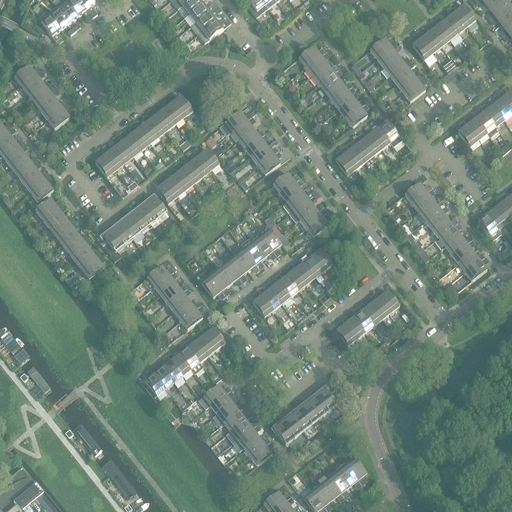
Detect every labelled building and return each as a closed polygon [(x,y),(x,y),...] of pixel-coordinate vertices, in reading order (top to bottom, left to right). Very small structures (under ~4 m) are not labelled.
[(78,20),(87,13),(76,0),(67,0),(64,3),(78,20)] [(76,0),(87,13),(90,18),(95,14),(91,10),(95,7),(91,2),(89,0),(76,0)] [(176,0),(171,4),(178,13),(182,9),(194,0),(176,0)] [(194,0),(182,9),(189,18),(203,7),(200,3),(203,0),(194,0)] [(256,20),(268,12),(258,0),(246,0),(245,1),(249,6),(246,8),(256,20)] [(272,0),(258,0),(268,12),(276,5),(272,0)] [(483,0),(476,6),(479,9),(484,5),(488,11),(501,0),(483,0)] [(492,16),(487,20),(490,23),(511,6),(510,5),(508,6),(503,0),(501,0),(488,11),(492,16)] [(69,27),(78,20),(64,3),(56,9),(59,13),(69,27)] [(501,28),(511,19),(511,10),(511,9),(511,7),(511,6),(490,23),(492,26),(497,22),(501,28)] [(191,30),(210,15),(203,7),(189,18),(195,26),(191,30)] [(455,8),(452,10),(467,30),(469,31),(470,31),(469,29),(476,24),(464,8),(459,13),(455,8)] [(452,18),(447,22),(459,37),(466,32),(467,33),(468,31),(452,10),(448,13),(452,18)] [(61,33),(69,27),(59,13),(50,20),(61,33)] [(61,33),(50,20),(46,15),(38,22),(40,25),(35,29),(42,38),(47,34),(52,40),(61,33)] [(198,38),(216,24),(210,15),(191,30),(198,38)] [(503,40),(511,32),(511,19),(501,28),(505,33),(500,37),(503,40)] [(438,21),(435,23),(451,45),(455,49),(463,42),(459,37),(447,22),(442,26),(438,21)] [(435,31),(430,35),(442,50),(449,45),(450,46),(451,45),(435,23),(431,26),(435,31)] [(205,47),(223,33),(216,24),(198,38),(205,47)] [(511,41),(511,32),(503,40),(505,43),(510,39),(511,41)] [(420,34),(418,37),(434,58),(436,57),(435,56),(442,50),(430,35),(424,39),(420,34)] [(418,44),(413,49),(425,64),(432,58),(433,59),(434,58),(418,37),(414,39),(418,44)] [(385,42),(370,54),(376,61),(374,62),(376,64),(397,47),(395,44),(389,48),(385,42)] [(384,72),(399,60),(394,54),(400,50),(397,47),(376,64),(377,65),(378,64),(384,72)] [(304,72),(325,55),(323,52),(318,55),(314,50),(298,62),(304,69),(303,70),(304,72)] [(312,79),(327,67),(323,62),(328,58),(325,55),(304,72),(305,73),(306,72),(312,79)] [(399,60),(384,72),(389,78),(388,79),(389,81),(411,64),(408,61),(402,65),(399,60)] [(411,64),(389,81),(390,83),(391,82),(397,89),(397,88),(412,77),(407,71),(413,67),(411,64)] [(317,89),(339,72),(336,69),(331,73),(327,67),(312,79),(317,86),(316,87),(317,89)] [(30,69),(14,81),(20,88),(19,89),(20,91),(42,74),(39,71),(34,75),(30,69)] [(339,72),(317,89),(319,90),(320,89),(322,92),(318,95),(321,100),(325,96),(341,84),(336,79),(341,75),(339,72)] [(28,98),(43,86),(39,81),(44,77),(42,74),(20,91),(21,92),(23,91),(28,98)] [(397,88),(397,89),(402,96),(401,96),(402,98),(424,81),(421,78),(416,82),(412,77),(397,88)] [(424,81),(402,98),(403,100),(405,99),(410,106),(425,94),(421,88),(428,83),(426,80),(424,81)] [(369,83),(365,86),(370,93),(374,90),(369,83)] [(331,106),(352,89),(350,86),(345,90),(341,84),(325,96),(331,103),(329,104),(331,106)] [(43,86),(28,98),(33,105),(32,106),(33,108),(34,108),(55,91),(53,88),(48,92),(43,86)] [(339,113),(354,101),(350,96),(354,92),(352,89),(331,106),(332,108),(333,107),(339,113)] [(34,108),(33,108),(35,109),(36,108),(41,115),(57,103),(52,98),(58,94),(55,91),(34,108)] [(511,97),(510,95),(504,99),(500,94),(497,97),(511,115),(511,97)] [(511,118),(511,115),(497,97),(494,99),(498,104),(493,108),(504,124),(511,118)] [(172,98),(169,101),(185,122),(187,121),(186,120),(194,114),(186,104),(182,98),(176,103),(172,98)] [(184,123),(185,122),(169,101),(166,103),(169,108),(164,112),(175,128),(183,122),(184,123)] [(344,123),(365,106),(363,103),(358,107),(354,101),(339,113),(344,120),(343,121),(344,123)] [(57,103),(41,115),(47,122),(45,123),(47,125),(68,108),(66,105),(61,109),(57,103)] [(363,113),(368,109),(365,106),(344,123),(345,124),(346,123),(352,131),(368,119),(363,113)] [(504,124),(493,108),(487,112),(483,107),(480,110),(497,131),(498,130),(497,129),(504,124)] [(66,115),(71,111),(68,108),(47,125),(48,126),(49,125),(55,133),(70,121),(66,115)] [(481,117),(475,122),(487,137),(490,141),(499,134),(497,131),(480,110),(477,112),(481,117)] [(155,112),(152,114),(168,135),(170,134),(169,133),(175,128),(164,112),(159,116),(155,112)] [(152,121),(147,126),(159,141),(167,135),(167,136),(168,135),(152,114),(149,117),(152,121)] [(225,127),(219,132),(226,140),(231,137),(252,120),(250,117),(245,121),(240,115),(225,127)] [(239,144),(254,133),(250,127),(254,123),(252,120),(231,137),(232,139),(233,138),(239,144)] [(487,137),(475,122),(470,126),(466,121),(463,123),(479,145),(481,143),(480,142),(487,137)] [(478,146),(479,145),(463,123),(460,126),(464,131),(458,135),(470,150),(477,145),(478,146)] [(378,124),(375,126),(391,147),(393,150),(402,143),(399,139),(387,124),(381,128),(378,124)] [(0,138),(11,130),(9,127),(4,131),(0,125),(0,138)] [(138,125),(135,128),(151,149),(153,147),(152,146),(159,141),(147,126),(142,129),(138,125)] [(389,149),(391,147),(375,126),(371,129),(375,133),(370,138),(382,153),(389,148),(389,149)] [(135,135),(130,139),(142,154),(149,149),(150,150),(151,149),(135,128),(131,130),(135,135)] [(9,131),(0,138),(0,152),(13,142),(9,137),(14,133),(11,130),(9,131)] [(244,154),(265,137),(263,134),(258,138),(254,133),(239,144),(244,151),(243,152),(244,154)] [(244,154),(241,156),(248,165),(252,161),(267,150),(263,144),(268,141),(265,137),(244,154)] [(382,153),(370,138),(364,142),(361,137),(358,139),(374,161),(376,160),(375,158),(382,153)] [(121,138),(118,141),(134,162),(136,161),(135,160),(142,154),(130,139),(124,143),(121,138)] [(376,163),(374,161),(358,139),(354,142),(358,147),(353,151),(365,166),(368,170),(376,163)] [(118,148),(113,152),(125,167),(132,162),(133,163),(134,162),(118,141),(114,144),(118,148)] [(13,142),(0,152),(0,156),(4,161),(3,162),(4,163),(25,147),(22,144),(18,148),(13,142)] [(511,151),(510,150),(507,146),(503,149),(507,154),(510,152),(511,151)] [(25,147),(4,163),(5,165),(6,164),(11,171),(26,159),(23,154),(28,150),(25,147)] [(222,155),(218,150),(213,154),(216,159),(222,155)] [(257,171),(279,154),(276,151),(271,155),(267,150),(252,161),(257,168),(256,170),(257,171)] [(365,166),(353,151),(347,155),(343,151),(341,153),(357,174),(359,173),(358,172),(365,166)] [(125,167),(113,152),(107,156),(104,152),(101,154),(117,175),(119,174),(118,173),(125,167)] [(198,152),(195,155),(212,176),(214,175),(213,173),(220,168),(208,153),(202,157),(198,152)] [(356,175),(357,174),(341,153),(337,155),(341,160),(335,164),(347,180),(355,174),(356,175)] [(101,161),(95,166),(107,181),(115,175),(116,176),(117,175),(101,154),(97,157),(101,161)] [(279,154),(257,171),(258,173),(260,172),(266,179),(281,167),(276,161),(281,158),(279,154)] [(411,154),(402,161),(403,162),(405,165),(410,162),(414,159),(411,154)] [(196,162),(191,166),(202,181),(210,176),(211,177),(212,176),(195,155),(192,157),(196,162)] [(26,159),(11,171),(17,178),(16,179),(17,180),(38,164),(36,161),(31,165),(26,159)] [(38,164),(17,180),(18,182),(20,181),(25,188),(40,176),(36,171),(41,167),(38,164)] [(161,164),(154,169),(157,173),(164,168),(161,164)] [(227,167),(224,170),(227,174),(229,177),(237,171),(231,164),(227,167)] [(181,166),(178,168),(195,189),(196,188),(195,187),(202,181),(191,166),(185,171),(181,166)] [(151,168),(143,174),(148,180),(156,175),(151,168)] [(179,176),(174,180),(185,195),(192,189),(193,190),(195,189),(178,168),(175,171),(179,176)] [(40,176),(25,188),(30,195),(29,196),(30,197),(52,181),(49,178),(44,182),(43,181),(40,176)] [(278,198),(300,181),(298,179),(293,182),(288,176),(273,188),(279,196),(277,197),(278,198)] [(164,179),(161,181),(178,202),(179,201),(178,200),(185,195),(174,180),(168,184),(164,179)] [(52,181),(30,197),(32,199),(33,198),(39,205),(40,207),(49,200),(50,200),(48,198),(53,194),(49,188),(54,184),(52,181)] [(162,189),(156,193),(168,208),(176,202),(177,203),(178,202),(161,181),(158,184),(162,189)] [(287,206),(302,194),(298,189),(303,185),(300,181),(278,198),(280,200),(281,199),(287,206)] [(240,185),(239,187),(245,194),(246,193),(249,191),(243,183),(240,185)] [(410,208),(432,191),(429,188),(424,192),(420,187),(405,198),(411,206),(409,207),(410,208)] [(418,216),(433,204),(429,199),(434,195),(432,191),(410,208),(412,210),(413,209),(418,216)] [(289,217),(313,198),(311,196),(306,200),(302,194),(287,206),(283,209),(289,217)] [(511,198),(507,202),(503,197),(500,200),(511,214),(511,198)] [(167,217),(168,216),(154,198),(148,203),(145,200),(139,205),(141,208),(136,212),(149,229),(166,216),(167,217)] [(296,226),(300,223),(315,211),(311,206),(316,202),(313,198),(289,217),(296,226)] [(42,209),(36,214),(42,221),(40,222),(41,224),(62,207),(63,207),(61,204),(56,208),(51,202),(50,200),(49,200),(40,207),(42,209)] [(511,214),(500,200),(497,202),(501,207),(495,211),(507,226),(511,222),(511,214)] [(424,225),(445,209),(442,205),(437,209),(433,204),(418,216),(424,223),(422,224),(424,225)] [(62,207),(41,224),(43,225),(44,224),(49,231),(64,220),(65,219),(61,214),(65,210),(63,207),(62,207)] [(432,233),(447,221),(442,216),(447,212),(445,209),(424,225),(425,227),(426,226),(432,233)] [(507,226),(495,211),(490,216),(486,210),(483,213),(500,234),(501,233),(500,232),(507,226)] [(305,232),(327,216),(324,213),(320,217),(315,211),(300,223),(305,230),(304,231),(305,232)] [(133,242),(149,229),(136,212),(131,217),(128,214),(122,219),(124,222),(119,225),(133,242)] [(499,235),(500,234),(483,213),(479,215),(484,221),(478,225),(490,240),(498,234),(499,235)] [(313,240),(329,228),(325,223),(330,219),(327,216),(305,232),(306,234),(308,233),(313,240)] [(64,220),(49,231),(55,238),(54,239),(55,241),(76,224),(74,221),(69,225),(65,219),(64,220)] [(270,220),(265,224),(271,232),(276,227),(270,220)] [(437,242),(458,226),(456,222),(451,226),(447,221),(432,233),(437,240),(436,241),(437,242)] [(76,224),(55,241),(56,242),(57,241),(63,248),(78,236),(74,231),(79,228),(76,224)] [(117,255),(133,242),(119,225),(114,230),(111,227),(105,232),(107,235),(97,243),(114,266),(121,260),(117,255)] [(441,253),(445,250),(460,238),(456,233),(461,229),(458,226),(437,242),(434,244),(441,253)] [(267,229),(259,236),(276,258),(277,260),(280,258),(276,253),(282,248),(277,241),(267,229)] [(68,258),(89,241),(87,238),(82,242),(78,236),(63,248),(68,255),(67,256),(68,258)] [(259,236),(250,243),(253,246),(260,255),(265,261),(270,257),(274,263),(277,260),(276,258),(259,236)] [(406,239),(405,240),(412,248),(416,245),(410,236),(406,239)] [(450,259),(472,243),(469,240),(464,244),(460,238),(445,250),(451,257),(449,258),(450,259)] [(89,241),(68,258),(69,259),(71,258),(76,265),(91,253),(87,248),(92,245),(89,241)] [(412,248),(411,249),(414,252),(419,248),(420,249),(422,248),(418,243),(416,245),(412,248)] [(458,267),(473,255),(469,250),(474,246),(472,243),(450,259),(452,261),(453,260),(458,267)] [(507,251),(502,255),(504,259),(511,252),(511,250),(507,244),(504,247),(507,251)] [(330,253),(336,249),(332,245),(327,249),(330,253)] [(253,246),(244,253),(260,273),(263,271),(259,266),(265,261),(260,255),(253,246)] [(419,248),(414,252),(418,257),(422,254),(423,253),(420,249),(419,248)] [(257,276),(260,273),(244,253),(241,249),(233,255),(236,259),(247,275),(253,271),(257,276)] [(333,267),(321,252),(316,257),(312,252),(309,254),(326,276),(327,275),(326,273),(333,267)] [(81,275),(102,258),(100,255),(95,259),(91,253),(76,265),(81,272),(80,273),(81,275)] [(418,257),(421,261),(426,257),(423,253),(422,254),(418,257)] [(324,277),(326,276),(309,254),(306,257),(310,262),(304,266),(316,281),(323,275),(324,277)] [(464,276),(485,260),(483,257),(477,261),(473,255),(458,267),(464,274),(463,275),(464,276)] [(100,265),(105,262),(102,258),(81,275),(82,276),(84,275),(89,283),(105,271),(100,265)] [(242,279),(247,275),(236,259),(229,265),(228,264),(226,265),(241,284),(243,286),(246,284),(242,279)] [(472,284),(487,273),(482,267),(487,263),(485,260),(464,276),(465,278),(466,277),(472,284)] [(243,286),(241,284),(226,265),(225,266),(225,268),(219,273),(228,284),(230,288),(235,284),(239,289),(243,286)] [(316,281),(304,266),(299,270),(295,265),(292,267),(305,284),(309,289),(310,288),(309,286),(316,281)] [(309,289),(305,284),(292,267),(289,270),(293,275),(287,279),(299,294),(306,289),(307,290),(309,289)] [(147,282),(144,284),(151,293),(153,291),(174,275),(172,272),(167,275),(162,270),(147,282)] [(230,288),(228,284),(219,273),(211,278),(211,277),(209,278),(214,284),(226,299),(228,297),(225,292),(230,288)] [(176,287),(174,284),(172,282),(176,278),(174,275),(153,291),(154,293),(155,292),(160,299),(176,287)] [(226,299),(214,284),(209,278),(207,280),(208,281),(201,286),(213,301),(218,297),(222,302),(226,299)] [(299,294),(287,279),(282,283),(278,278),(275,281),(278,284),(291,302),(293,301),(292,300),(299,294)] [(291,302),(278,284),(275,281),(271,283),(275,288),(270,292),(282,307),(289,302),(290,303),(291,302)] [(166,308),(187,292),(185,289),(180,293),(176,287),(160,299),(166,306),(165,307),(166,308)] [(174,316),(189,304),(185,299),(190,295),(187,292),(166,308),(167,309),(168,309),(174,316)] [(282,307),(270,292),(265,297),(261,292),(258,294),(274,316),(276,314),(275,313),(282,307)] [(273,317),(274,316),(258,294),(254,296),(258,302),(253,306),(264,321),(272,315),(273,317)] [(400,309),(388,294),(382,299),(379,294),(375,296),(392,318),(394,316),(393,315),(400,309)] [(391,319),(392,318),(375,296),(372,299),(376,304),(371,308),(383,323),(390,318),(391,319)] [(179,325),(201,309),(198,306),(193,310),(189,304),(174,316),(179,323),(178,324),(179,325)] [(383,323),(371,308),(365,312),(362,307),(358,309),(375,331),(377,330),(376,329),(383,323)] [(187,333),(203,321),(198,316),(203,312),(201,309),(179,325),(181,327),(182,326),(187,333)] [(375,331),(358,309),(355,312),(359,317),(354,321),(366,336),(372,331),(375,335),(377,333),(375,331)] [(366,336),(354,321),(348,325),(344,320),(341,323),(358,344),(360,343),(359,342),(366,336)] [(357,346),(358,344),(341,323),(338,325),(342,330),(336,335),(348,350),(356,344),(357,346)] [(226,346),(214,331),(208,335),(204,330),(201,333),(218,354),(220,357),(221,356),(218,352),(226,346)] [(220,357),(218,354),(201,333),(198,335),(202,340),(196,345),(208,360),(215,355),(218,359),(220,357)] [(29,361),(7,334),(0,339),(22,366),(29,361)] [(208,360),(196,345),(191,349),(187,343),(184,346),(200,368),(202,366),(201,365),(208,360)] [(184,354),(179,358),(191,373),(195,378),(203,371),(200,368),(184,346),(181,348),(184,354)] [(381,355),(388,349),(386,346),(378,352),(381,355)] [(191,373),(179,358),(174,362),(170,357),(167,359),(183,381),(185,380),(184,378),(191,373)] [(182,382),(183,381),(167,359),(164,362),(168,367),(162,371),(174,386),(181,381),(182,382)] [(51,391),(34,370),(29,374),(47,395),(51,391)] [(174,386),(162,371),(157,375),(153,370),(150,372),(166,394),(168,393),(167,392),(174,386)] [(165,395),(166,394),(150,372),(146,375),(150,380),(145,384),(150,391),(147,393),(153,402),(156,399),(157,400),(164,394),(165,395)] [(24,376),(20,379),(23,384),(28,380),(24,376)] [(312,400),(306,404),(321,423),(322,422),(321,420),(337,408),(341,413),(346,409),(329,387),(318,395),(316,392),(310,397),(312,400)] [(204,401),(199,404),(206,413),(209,410),(231,394),(228,391),(223,395),(219,389),(204,401)] [(217,418),(232,406),(228,401),(233,397),(231,394),(209,410),(210,412),(211,411),(217,418)] [(319,424),(320,423),(306,405),(301,408),(299,405),(293,410),(295,413),(290,417),(303,435),(318,423),(319,424)] [(217,418),(213,421),(220,430),(223,428),(244,411),(241,408),(237,412),(232,406),(217,418)] [(230,435),(246,423),(241,418),(246,414),(244,411),(223,428),(224,429),(225,428),(230,435)] [(278,427),(272,431),(287,449),(288,448),(287,447),(303,435),(290,417),(284,421),(282,419),(275,424),(278,427)] [(230,435),(226,439),(233,447),(257,428),(255,425),(250,429),(246,423),(230,435)] [(102,454),(81,428),(73,434),(94,460),(102,454)] [(257,428),(233,447),(239,456),(244,452),(259,440),(255,435),(260,431),(257,428)] [(69,432),(65,436),(69,441),(73,437),(69,432)] [(249,462),(270,445),(268,442),(263,446),(259,440),(244,452),(249,459),(248,460),(249,462)] [(268,452),(273,448),(270,445),(249,462),(250,463),(251,462),(257,470),(273,458),(268,452)] [(111,461),(101,469),(134,511),(144,503),(111,461)] [(361,481),(367,477),(355,462),(347,467),(347,466),(345,467),(362,489),(365,486),(361,481)] [(344,466),(336,473),(337,475),(350,491),(355,487),(359,491),(362,489),(345,467),(345,468),(344,466)] [(55,511),(43,497),(41,498),(33,487),(34,486),(31,482),(28,483),(20,473),(0,489),(0,508),(2,511),(55,511)] [(344,495),(350,491),(337,475),(331,480),(330,479),(328,481),(345,502),(348,500),(344,495)] [(342,505),(345,502),(328,481),(327,482),(327,483),(320,488),(332,504),(338,500),(342,505)] [(330,511),(327,508),(332,504),(320,488),(313,494),(313,493),(311,494),(325,511),(330,511)] [(308,490),(299,497),(310,511),(325,511),(311,494),(308,490)] [(275,511),(290,500),(288,497),(283,501),(279,495),(263,507),(267,511),(275,511)] [(291,511),(288,507),(293,504),(290,500),(275,511),(291,511)]
